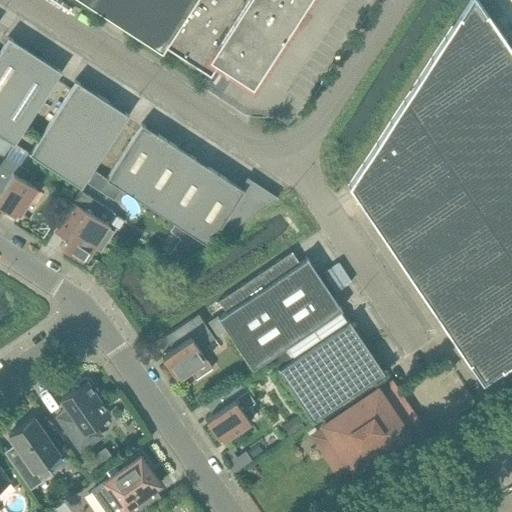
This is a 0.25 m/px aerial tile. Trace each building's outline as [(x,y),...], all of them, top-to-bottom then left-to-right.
[(82,0),(110,18),(125,28),(161,51),(164,46),(210,75),(218,62),(236,73),(251,84),(290,25),(292,22),(289,20),(296,10),(298,11),(300,8),(305,0),(82,0)] [(468,0),(451,26),(348,185),(364,208),(462,353),(465,351),(483,378),(510,359),(511,362),(511,361),(511,49),(493,22),(487,12),(486,13),(477,0),(468,0)] [(0,133),(14,143),(60,71),(7,36),(7,37),(8,38),(0,49),(0,133)] [(28,151),(28,152),(81,186),(128,114),(74,80),(74,81),(75,81),(29,151),(28,151)] [(141,123),(106,177),(208,244),(216,232),(221,235),(277,197),(276,196),(272,198),(248,182),(243,189),(141,123)] [(35,188),(36,189),(37,188),(22,178),(28,170),(6,155),(0,163),(0,165),(11,173),(0,190),(0,205),(14,214),(15,212),(18,214),(35,188)] [(120,186),(96,171),(89,182),(112,198),(120,186)] [(115,213),(105,206),(80,190),(83,186),(82,186),(56,224),(68,232),(62,241),(60,244),(81,258),(82,256),(85,258),(94,245),(100,249),(111,231),(105,228),(115,213)] [(286,346),(332,314),(341,309),(306,256),(305,256),(305,258),(298,262),(291,251),(218,300),(226,311),(219,316),(218,315),(217,315),(252,368),(270,357),(286,346)] [(164,352),(161,355),(166,361),(174,375),(176,373),(179,377),(189,370),(205,360),(206,361),(207,360),(199,348),(214,338),(197,313),(190,318),(164,336),(172,348),(164,352)] [(217,316),(209,321),(218,334),(219,334),(226,329),(217,316)] [(286,346),(270,357),(277,367),(278,369),(312,420),(319,415),(370,381),(384,372),(348,319),(347,320),(348,321),(340,326),(294,357),(286,346)] [(447,358),(446,358),(438,364),(444,373),(453,367),(447,358)] [(94,424),(109,414),(94,391),(97,389),(90,378),(84,377),(73,385),(76,388),(60,399),(67,409),(56,416),(79,450),(98,437),(99,432),(94,424)] [(234,381),(203,400),(211,413),(208,415),(205,417),(209,424),(218,437),(220,436),(222,439),(248,422),(249,423),(250,423),(242,410),(254,402),(242,383),(238,378),(234,381)] [(324,422),(322,424),(324,427),(312,435),(339,474),(351,466),(353,470),(408,433),(407,432),(402,425),(414,418),(391,382),(379,390),(377,387),(375,388),(370,381),(319,415),(324,422)] [(22,455),(12,462),(30,489),(52,474),(44,463),(58,453),(33,417),(8,434),(22,455)] [(106,511),(138,511),(152,503),(145,493),(158,483),(148,470),(151,467),(140,451),(123,462),(126,466),(91,490),(106,511)] [(0,485),(9,480),(0,467),(0,485)]
